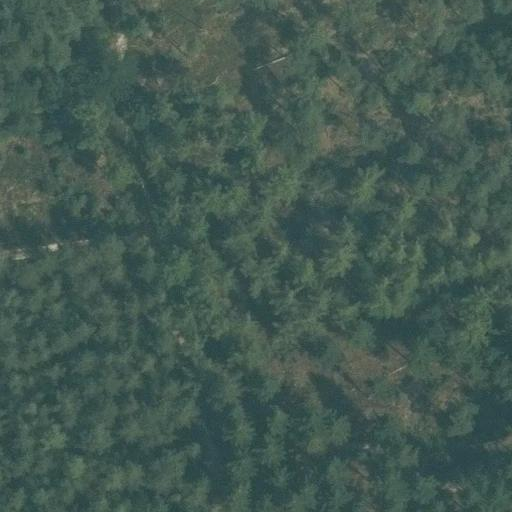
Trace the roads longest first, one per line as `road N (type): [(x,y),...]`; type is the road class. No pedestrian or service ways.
road 1 (track): [(511,432),(462,452),(300,442),(198,451)]
road 2 (track): [(144,234),(198,451)]
road 3 (track): [(144,234),(0,257)]
